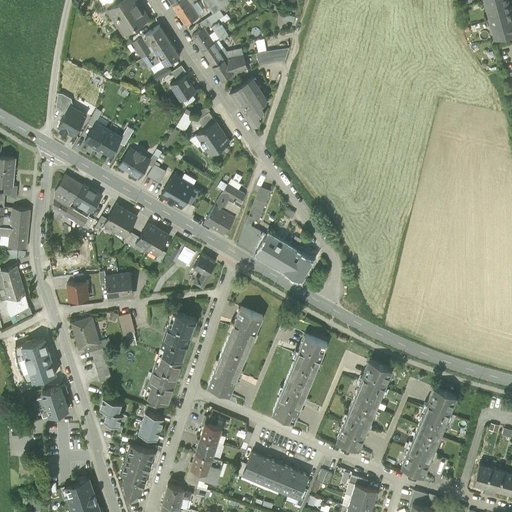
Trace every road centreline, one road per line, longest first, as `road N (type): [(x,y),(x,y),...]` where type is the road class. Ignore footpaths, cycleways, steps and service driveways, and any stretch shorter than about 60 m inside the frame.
road 1 (residential): [(155,0),(339,266),(319,302)]
road 2 (residential): [(190,389),(400,478),(391,511)]
road 3 (residential): [(230,250),(48,144)]
road 4 (residential): [(116,511),(52,311)]
road 5 (residential): [(511,382),(381,336),(319,302)]
road 6 (residential): [(52,311),(221,289)]
road 7 (residential): [(52,311),(36,243),(48,144)]
road 8 (unclassified): [(70,0),(48,144)]
road 9 (residential): [(190,389),(155,511)]
